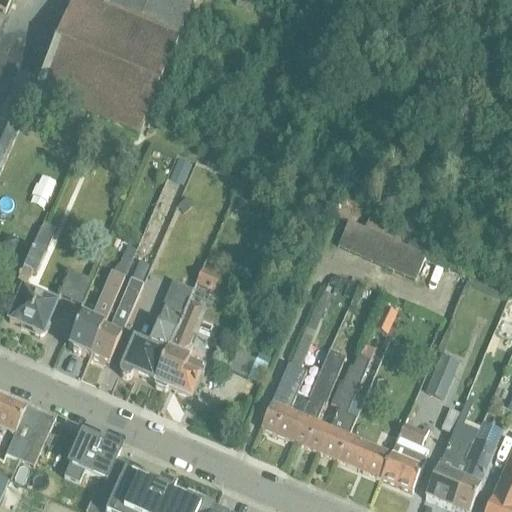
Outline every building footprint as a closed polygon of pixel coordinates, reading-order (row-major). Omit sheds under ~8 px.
[(35,95),(58,104),(138,139),(196,0),(107,0),(104,9),(83,0),(73,0),(38,86),(20,78),(0,123),(0,178),(30,105),(35,95)] [(248,0),(237,0),(234,7),(251,14),(256,3),(248,0)] [(35,95),(30,105),(54,115),(58,104),(35,95)] [(365,232),(392,244),(398,232),(370,220),(365,232)] [(44,223),(8,308),(15,312),(9,325),(33,336),(35,339),(40,341),(45,339),(59,307),(26,292),(33,275),(37,277),(57,229),(44,223)] [(392,244),(365,232),(348,225),(338,249),(415,283),(425,258),(392,244)] [(90,360),(103,330),(130,266),(121,263),(111,275),(91,321),(82,318),(68,351),(72,352),(73,355),(78,357),(81,356),(90,360)] [(205,265),(196,287),(214,295),(223,272),(205,265)] [(70,274),(59,297),(82,307),(93,284),(70,274)] [(103,330),(90,360),(109,368),(146,280),(134,276),(109,333),(103,330)] [(154,386),(189,303),(193,293),(173,284),(163,307),(165,308),(148,347),(133,340),(128,353),(120,373),(120,374),(120,375),(121,377),(122,379),(122,380),(123,380),(124,381),(125,381),(127,381),(128,381),(129,381),(130,380),(131,379),(132,378),(133,376),(154,386)] [(503,320),(497,337),(511,343),(511,301),(510,300),(502,320),(503,320)] [(189,303),(154,386),(155,386),(155,390),(165,394),(168,392),(175,395),(190,361),(184,359),(189,348),(194,337),(191,336),(203,309),(189,303)] [(303,418),(310,400),(298,394),(306,374),(301,372),(314,341),(312,340),(326,308),(315,303),(261,431),(295,446),(306,419),(303,418)] [(383,310),(374,332),(387,338),(397,317),(383,310)] [(190,361),(175,395),(191,401),(206,368),(203,367),(208,357),(189,348),(184,359),(190,361)] [(330,430),(319,456),(337,464),(349,437),(356,421),(354,420),(361,403),(354,400),(375,352),(363,348),(354,369),(350,368),(341,389),(339,388),(331,408),(338,411),(330,430)] [(247,381),(256,362),(236,353),(228,372),(247,381)] [(306,419),(295,446),(319,456),(330,430),(316,424),(324,406),(326,407),(345,360),(329,353),(310,400),(303,418),(306,419)] [(256,362),(247,381),(260,386),(271,361),(259,356),(256,362)] [(442,357),(426,396),(443,403),(459,364),(442,357)] [(0,399),(0,431),(14,437),(6,458),(33,470),(56,423),(53,422),(0,399)] [(501,408),(496,418),(509,424),(511,420),(511,401),(508,411),(501,408)] [(452,436),(457,423),(460,416),(450,412),(441,432),(452,436)] [(457,423),(452,436),(425,501),(450,511),(451,511),(470,466),(464,463),(478,431),(457,423)] [(470,466),(451,511),(471,511),(504,433),(482,424),(478,431),(464,463),(470,466)] [(392,456),(381,482),(412,495),(426,461),(424,460),(428,452),(421,450),(427,436),(422,433),(405,426),(392,456)] [(104,449),(106,445),(84,435),(82,440),(104,449)] [(349,437),(337,464),(381,482),(392,456),(349,437)] [(104,449),(82,440),(64,481),(79,487),(84,478),(100,485),(88,511),(108,511),(125,474),(129,466),(117,461),(121,452),(106,445),(104,449)] [(511,511),(511,454),(487,511),(511,511)] [(125,474),(108,511),(128,511),(141,481),(125,474)] [(141,481),(128,511),(205,511),(186,503),(175,498),(176,496),(141,481)] [(186,503),(205,511),(211,511),(187,501),(186,503)]
